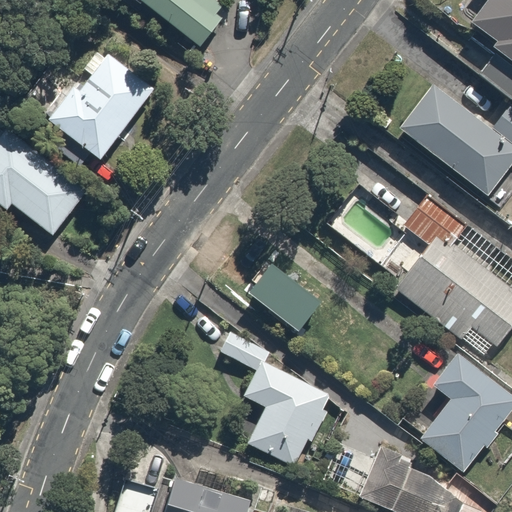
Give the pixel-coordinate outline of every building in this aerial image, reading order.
[(143,0),(194,39),(223,0),(143,0)] [(511,0),(473,0),(462,16),(485,33),(481,38),(511,60),(511,0)] [(155,88),(97,40),(67,76),(46,58),(18,92),(98,157),(155,88)] [(511,92),(511,72),(482,50),(469,67),(508,98),(511,92)] [(511,105),(504,99),(487,121),(430,77),(393,125),(483,194),(511,156),(511,105)] [(46,229),(81,183),(0,120),(0,201),(4,197),(46,229)] [(411,187),(389,216),(422,241),(388,285),(480,356),(511,314),(511,286),(445,236),(456,221),(411,187)] [(226,326),(214,345),(247,366),(234,391),(261,405),(242,440),(288,465),(326,394),(258,358),(263,350),(226,326)] [(511,391),(448,342),(419,378),(439,394),(410,430),(456,466),(511,394),(511,391)] [(329,440),(313,476),(396,511),(446,511),(455,491),(404,469),(411,451),(372,434),(363,454),(329,440)] [(229,511),(229,505),(117,474),(106,511),(229,511)] [(306,511),(278,511),(269,509),(268,511),(353,511),(310,499),(306,511)]
